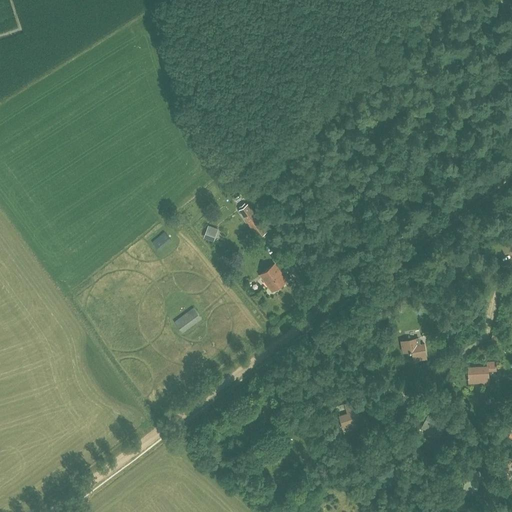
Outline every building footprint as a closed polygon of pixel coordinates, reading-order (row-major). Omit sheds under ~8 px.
[(221,182),(225,189),(234,184),(230,176),(221,182)] [(251,226),(259,237),(268,231),(260,220),(248,204),(240,210),(251,226)] [(204,238),(214,241),(219,229),(209,225),(204,238)] [(153,242),(160,250),(172,240),(165,231),(153,242)] [(260,275),(272,291),(288,279),(283,272),(286,269),(277,256),(272,259),(275,263),(260,275)] [(175,322),(183,333),(202,318),(194,307),(175,322)] [(364,328),(371,337),(376,334),(369,325),(364,328)] [(411,352),(413,362),(427,360),(424,344),(421,344),(419,338),(400,341),(402,354),(411,352)] [(469,366),(469,383),(474,383),(489,383),(488,371),(497,371),(497,361),(488,361),(488,366),(474,366),(469,366)] [(338,416),(343,431),(357,427),(354,417),(360,415),(356,400),(344,404),(347,413),(338,416)] [(433,437),(439,439),(448,422),(429,413),(428,413),(425,418),(420,428),(433,434),(433,437)] [(377,481),(391,484),(394,468),(380,466),(377,481)] [(463,488),(477,491),(480,471),(467,468),(466,473),(465,479),(463,488)]
